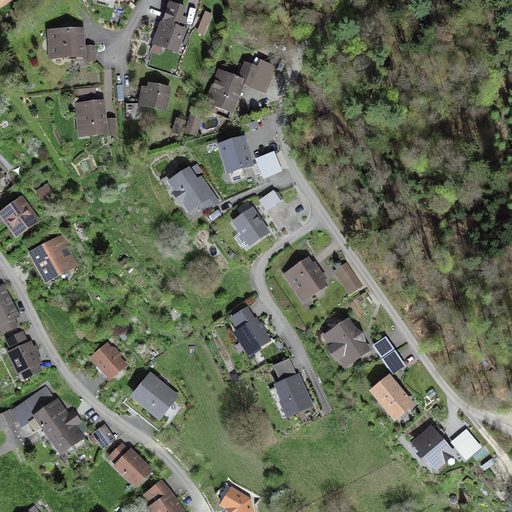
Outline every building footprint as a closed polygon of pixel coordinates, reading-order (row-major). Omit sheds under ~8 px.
[(0,0),(0,13),(21,0),(0,0)] [(181,21),(184,11),(169,6),(153,48),(155,48),(153,54),(159,56),(161,51),(178,57),(190,24),(181,21)] [(206,39),(213,19),(206,16),(198,36),(206,39)] [(83,33),(47,35),(48,62),(84,60),(83,33)] [(95,50),(86,51),(87,65),(96,64),(95,50)] [(266,96),(276,72),(262,66),(259,74),(247,69),(240,86),(266,96)] [(240,86),(219,78),(208,106),(229,114),(240,86)] [(167,114),(170,92),(148,88),(147,92),(142,91),(139,109),(167,114)] [(104,106),(75,109),(78,141),(107,138),(104,106)] [(197,138),(202,117),(192,114),(186,135),(197,138)] [(116,123),(109,124),(110,140),(118,139),(116,123)] [(182,139),(185,126),(176,125),(174,137),(182,139)] [(242,139),(222,146),(230,171),(250,165),(242,139)] [(273,156),(261,161),(267,174),(279,169),(273,156)] [(190,171),(172,183),(190,209),(204,200),(209,206),(216,201),(203,181),(198,184),(190,171)] [(48,189),(37,195),(48,212),(58,206),(48,189)] [(274,190),(260,200),(266,210),(281,199),(274,190)] [(22,199),(0,215),(0,224),(12,242),(39,222),(22,199)] [(253,213),(237,223),(249,243),(265,233),(253,213)] [(63,239),(27,258),(42,286),(78,267),(63,239)] [(308,261),(284,277),(303,305),(326,290),(308,261)] [(351,269),(339,276),(350,293),(362,286),(351,269)] [(0,305),(8,301),(2,288),(0,289),(0,305)] [(8,301),(0,305),(0,330),(2,335),(17,328),(13,321),(17,319),(8,301)] [(245,310),(227,321),(234,333),(230,336),(243,359),(269,344),(255,320),(252,322),(245,310)] [(349,322),(320,342),(343,374),(371,354),(349,322)] [(22,335),(7,342),(12,353),(4,357),(16,382),(39,370),(37,366),(40,364),(36,357),(39,356),(36,350),(33,351),(30,345),(28,346),(22,335)] [(385,339),(375,345),(383,360),(394,353),(385,339)] [(124,367),(107,346),(88,361),(106,383),(124,367)] [(402,364),(394,353),(383,360),(391,372),(402,364)] [(275,366),(281,379),(290,375),(285,362),(275,366)] [(151,379),(134,397),(156,417),(173,399),(151,379)] [(412,408),(388,379),(367,396),(391,425),(412,408)] [(296,380),(271,391),(282,417),(308,406),(296,380)] [(57,402),(48,389),(11,414),(16,425),(21,432),(34,422),(32,421),(57,402)] [(57,402),(32,421),(34,422),(59,457),(83,439),(75,428),(80,425),(72,414),(68,417),(57,402)] [(10,413),(0,417),(0,429),(1,432),(16,425),(11,414),(10,413)] [(114,443),(104,429),(92,438),(102,452),(114,443)] [(481,447),(466,429),(450,443),(464,460),(481,447)] [(431,431),(410,446),(432,474),(452,458),(431,431)] [(135,491),(151,474),(129,452),(127,453),(121,447),(108,460),(115,467),(113,469),(135,491)] [(162,484),(144,498),(152,509),(147,511),(182,511),(172,497),(162,484)] [(252,511),(249,500),(231,489),(221,505),(230,511),(231,511),(252,511)]
